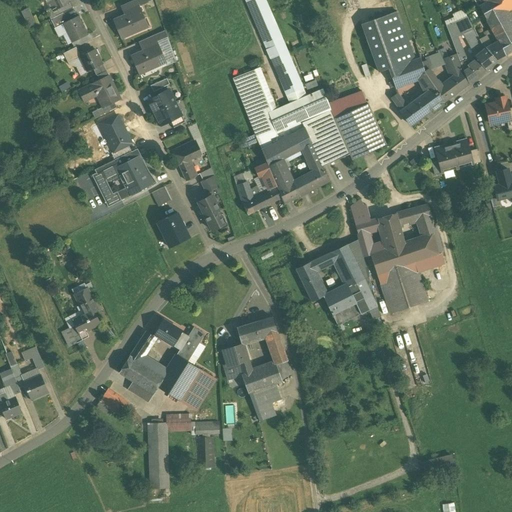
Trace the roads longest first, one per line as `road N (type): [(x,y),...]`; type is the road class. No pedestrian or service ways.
road 1 (track): [(315,502),(413,466),(416,453),(378,337),(446,307),(454,288),(431,200),(396,205)]
road 2 (residential): [(242,245),(341,198),(511,64)]
road 3 (residential): [(0,463),(74,413),(159,298),(215,256)]
road 4 (residential): [(215,256),(87,0)]
road 5 (residential): [(242,245),(293,359),(316,511)]
